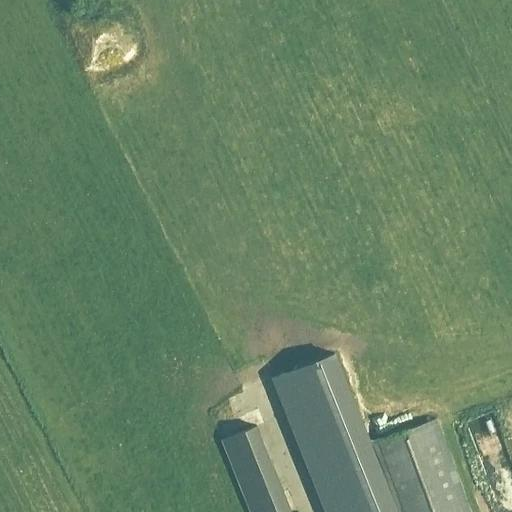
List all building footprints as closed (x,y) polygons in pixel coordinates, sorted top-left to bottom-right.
[(394,511),(370,444),(334,354),(273,378),(327,511),(394,511)] [(370,444),(394,511),(467,511),(434,419),(370,444)] [(474,427),(478,439),(504,431),(500,419),(474,427)] [(290,511),(256,426),(222,440),(250,511),(290,511)] [(483,440),(489,460),(508,454),(502,434),(483,440)]
